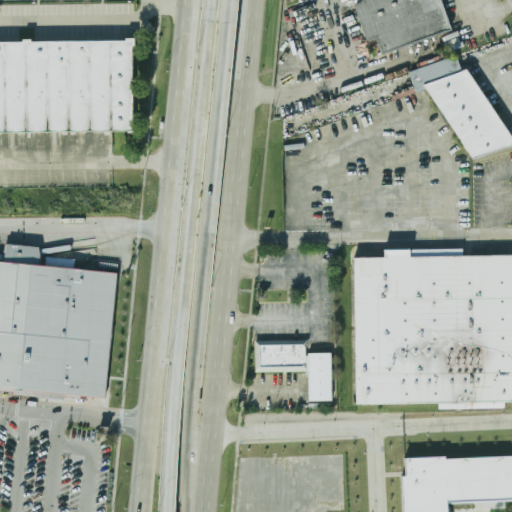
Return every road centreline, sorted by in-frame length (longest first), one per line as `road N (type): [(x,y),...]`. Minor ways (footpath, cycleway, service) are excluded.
road 1 (motorway): [(187,511),(188,424),(232,0)]
road 2 (motorway): [(215,0),(169,511)]
road 3 (primary): [(169,230),(147,511)]
road 4 (primary): [(232,237),(254,0)]
road 5 (primary): [(208,511),(226,307)]
road 6 (primary): [(188,0),(175,160)]
